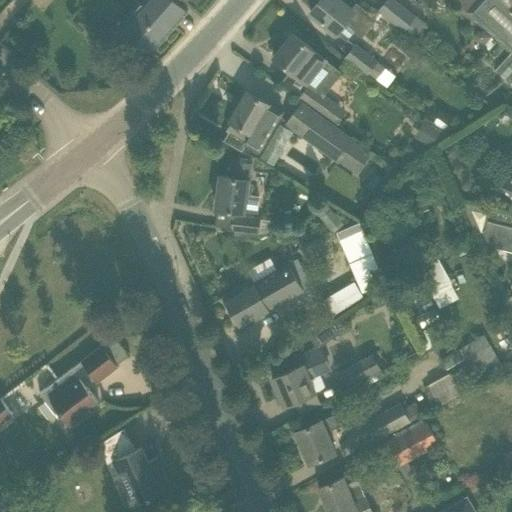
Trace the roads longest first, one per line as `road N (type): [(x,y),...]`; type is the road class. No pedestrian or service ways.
road 1 (residential): [(267,511),(160,265),(93,150)]
road 2 (tertiary): [(93,150),(241,0)]
road 3 (unclassified): [(93,150),(0,66)]
